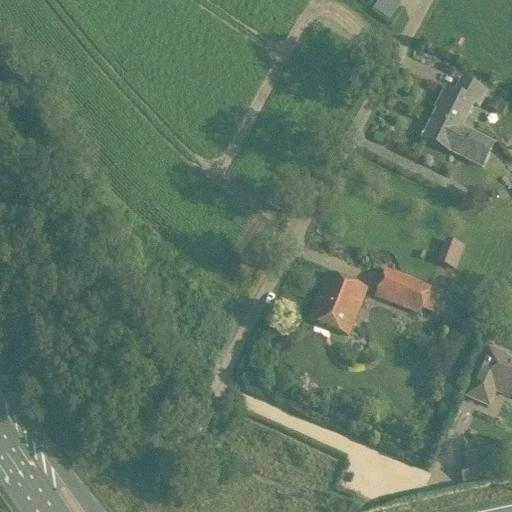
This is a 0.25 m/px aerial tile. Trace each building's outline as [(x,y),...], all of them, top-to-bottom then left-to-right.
[(477,110),(485,94),(460,81),(454,95),(445,90),(437,107),(439,108),(425,134),(426,134),(423,141),(449,154),(449,155),(481,171),(493,146),(461,130),(472,107),(477,110)] [(502,116),(507,106),(494,98),(488,108),(502,116)] [(444,243),(436,266),(456,273),(464,250),(444,243)] [(374,300),(419,318),(422,312),(434,317),(441,300),(428,295),(430,290),(384,272),(374,300)] [(365,293),(326,278),(308,322),(347,338),(365,293)] [(488,411),(496,393),(507,398),(508,396),(511,397),(511,365),(501,361),(502,358),(485,351),(463,400),(488,411)] [(469,481),(502,471),(495,447),(462,456),(469,481)]
